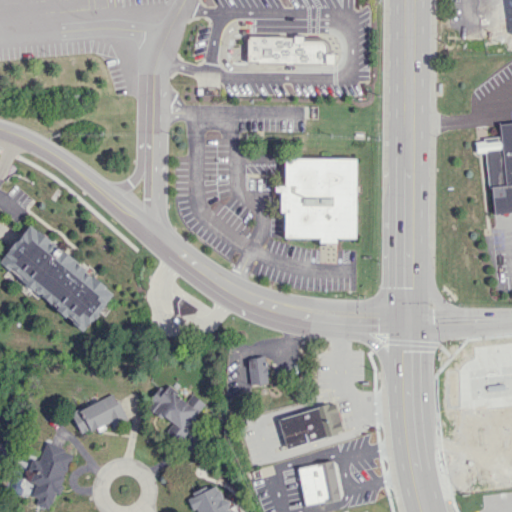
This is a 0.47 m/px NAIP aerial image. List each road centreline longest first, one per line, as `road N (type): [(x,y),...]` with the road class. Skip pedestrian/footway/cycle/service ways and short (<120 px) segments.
road 1 (primary): [(407,0),(406,251)]
road 2 (tertiary): [(329,322),(248,303),(149,231)]
road 3 (tertiary): [(149,231),(59,158),(0,128)]
road 4 (primary): [(406,251),(407,392)]
road 5 (residential): [(143,511),(145,479),(116,466),(99,490),(118,511)]
road 6 (primary): [(407,392),(425,511)]
